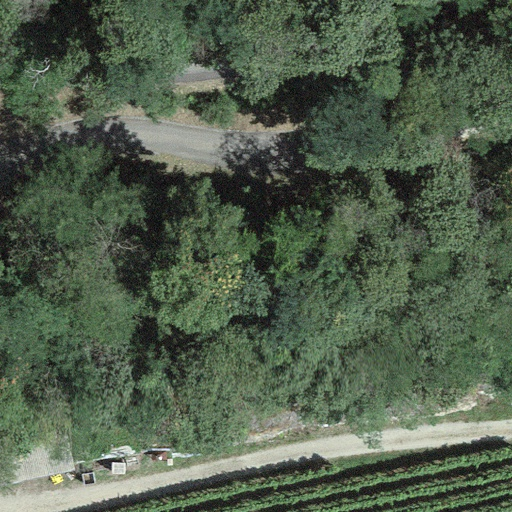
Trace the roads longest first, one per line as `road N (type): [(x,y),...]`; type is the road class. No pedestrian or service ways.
road 1 (unclassified): [(0,159),(96,133),(217,150),(311,152),(511,101)]
road 2 (unclassified): [(384,0),(293,40),(205,64),(0,71)]
